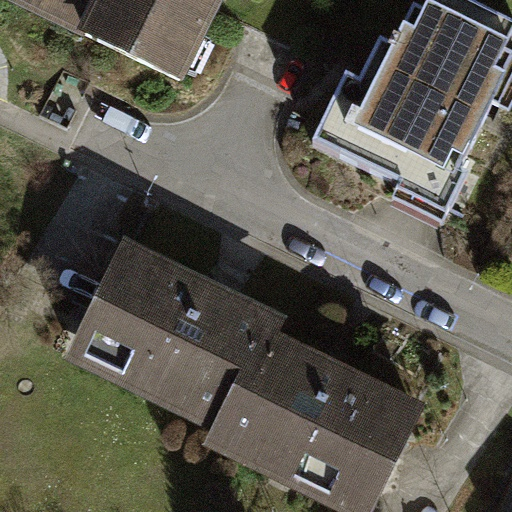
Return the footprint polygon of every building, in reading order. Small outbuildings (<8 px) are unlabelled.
[(56,13),(86,27),(98,0),(10,0),(52,19),(56,13)] [(98,0),(86,27),(82,35),(179,81),(217,0),(98,0)] [(450,210),(467,175),(456,171),(511,55),(511,53),(415,6),(400,37),(393,33),(386,46),(392,49),(372,90),(346,78),(314,145),(450,210)] [(125,365),(226,415),(263,339),(270,324),(123,252),(73,353),(120,376),(125,365)] [(365,511),(414,412),(263,339),(226,415),(218,432),(323,484),(318,494),(354,511),(365,511)]
